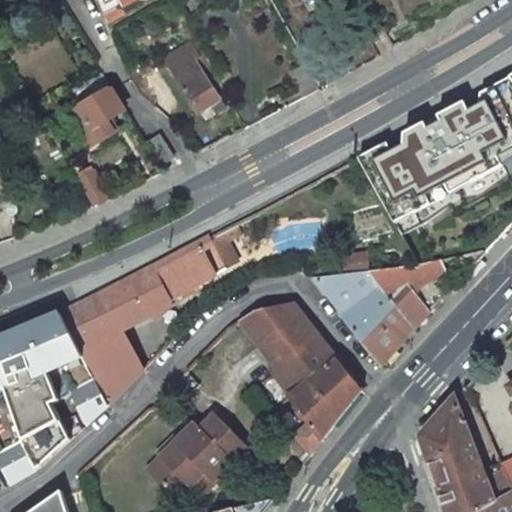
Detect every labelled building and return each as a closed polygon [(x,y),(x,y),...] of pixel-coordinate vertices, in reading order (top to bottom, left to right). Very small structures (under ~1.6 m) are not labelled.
[(191,43),(164,58),(185,94),(187,92),(199,112),(210,105),(216,114),(224,109),(219,101),(220,99),(207,80),(206,81),(195,62),(199,60),(191,43)] [(308,64),(307,62),(291,73),(304,98),(322,88),(308,64)] [(485,254),(511,224),(511,78),(511,79),(474,99),(360,160),(420,266),(444,261),(473,254),(484,251),(485,254)] [(79,145),(113,125),(109,118),(125,109),(112,88),(81,106),(62,117),(79,145)] [(162,164),(174,157),(161,136),(150,142),(162,164)] [(105,167),(129,154),(123,143),(99,155),(105,167)] [(110,199),(96,174),(81,182),(95,206),(110,199)] [(190,286),(227,262),(250,250),(237,224),(65,314),(82,351),(121,332),(151,317),(190,288),(190,286)] [(484,251),(473,254),(476,263),(485,254),(484,251)] [(415,293),(447,273),(444,261),(420,266),(368,273),(414,329),(431,315),(415,293)] [(382,367),(414,329),(368,273),(314,280),(382,367)] [(296,447),(364,398),(285,290),(233,327),(303,423),(287,435),(296,447)] [(13,402),(26,440),(64,421),(55,405),(64,400),(63,397),(55,379),(70,373),(89,365),(82,351),(65,314),(2,340),(0,340),(0,391),(9,388),(13,402)] [(132,350),(121,332),(82,351),(89,365),(91,370),(95,380),(108,407),(145,369),(132,350)] [(108,407),(95,380),(78,389),(74,391),(75,392),(74,393),(84,411),(90,423),(108,407)] [(446,511),(476,511),(494,502),(454,396),(419,435),(446,511)] [(140,468),(172,500),(188,484),(198,494),(245,448),(203,405),(140,468)] [(64,421),(26,440),(25,441),(38,468),(73,438),(69,431),(64,421)] [(38,468),(25,441),(1,453),(0,453),(0,459),(12,483),(38,468)] [(69,511),(64,490),(52,497),(30,511),(69,511)] [(511,511),(511,491),(494,502),(476,511),(511,511)] [(229,511),(267,511),(275,502),(273,499),(229,511)]
